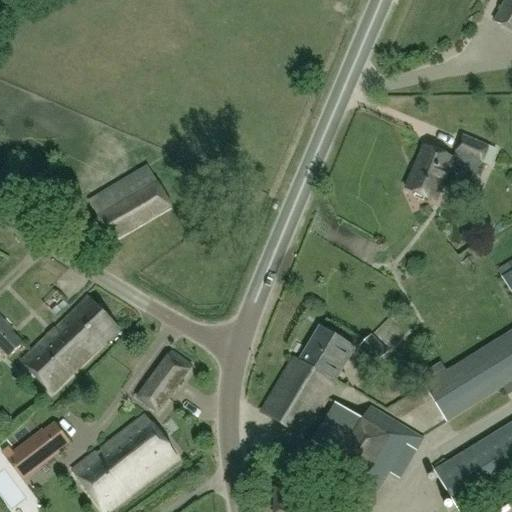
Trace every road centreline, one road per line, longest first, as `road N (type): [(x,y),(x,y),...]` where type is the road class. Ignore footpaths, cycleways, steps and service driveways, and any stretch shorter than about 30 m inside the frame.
road 1 (tertiary): [(235,356),(386,0)]
road 2 (unclassified): [(0,221),(235,356)]
road 3 (tertiary): [(243,511),(234,467),(235,356)]
